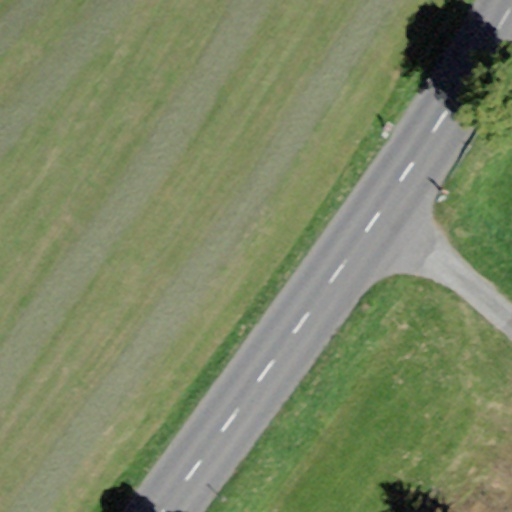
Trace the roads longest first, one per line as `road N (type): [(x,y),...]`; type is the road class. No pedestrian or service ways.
road 1 (tertiary): [(169,511),(383,214),(509,0)]
road 2 (track): [(383,214),(511,324)]
